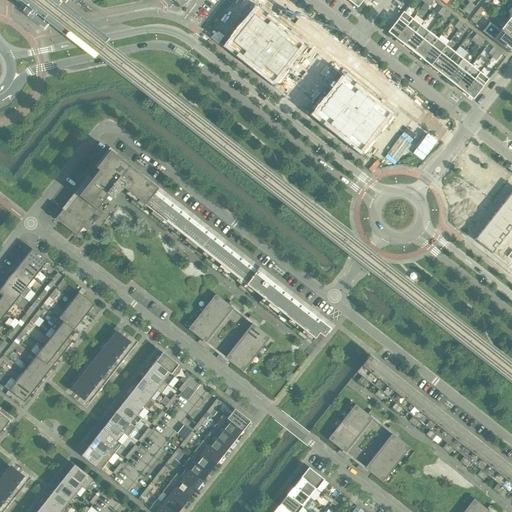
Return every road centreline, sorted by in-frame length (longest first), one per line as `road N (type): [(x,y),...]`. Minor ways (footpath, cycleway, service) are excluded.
road 1 (residential): [(394,511),(29,222)]
road 2 (tertiary): [(389,192),(177,33),(150,30),(6,53)]
road 3 (tertiary): [(9,86),(47,66),(173,47),(375,208)]
road 4 (residential): [(332,298),(110,127)]
road 5 (residential): [(511,441),(332,298)]
road 6 (residential): [(468,127),(358,36)]
road 7 (residential): [(29,222),(98,129),(110,127)]
road 8 (tertiary): [(411,235),(511,312)]
